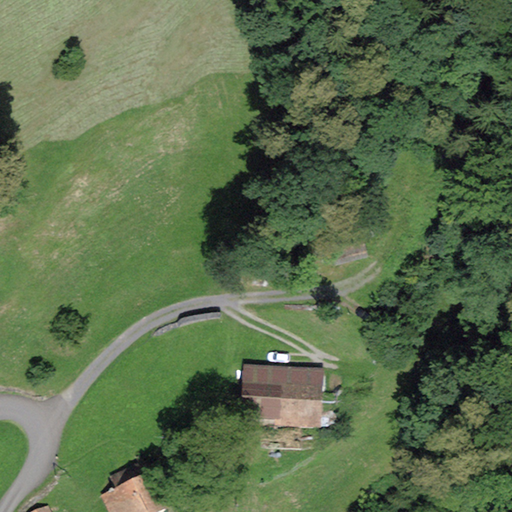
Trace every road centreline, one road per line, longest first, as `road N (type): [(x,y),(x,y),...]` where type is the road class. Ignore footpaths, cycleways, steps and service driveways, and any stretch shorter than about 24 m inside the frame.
road 1 (unclassified): [(4,511),(40,458),(42,431),(28,414),(0,408)]
road 2 (track): [(224,301),(344,365)]
